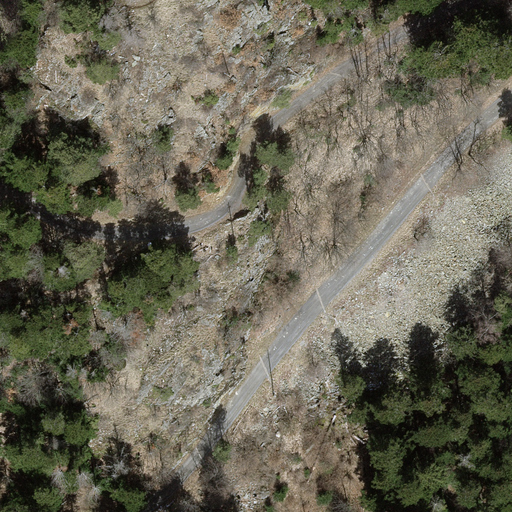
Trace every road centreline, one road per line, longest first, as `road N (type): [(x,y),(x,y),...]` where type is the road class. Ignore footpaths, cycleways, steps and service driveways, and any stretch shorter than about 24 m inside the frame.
road 1 (track): [(487,0),(438,17),(292,122),(255,204),(199,236),(110,232),(0,180)]
road 2 (track): [(511,106),(411,200),(314,308),(153,511)]
